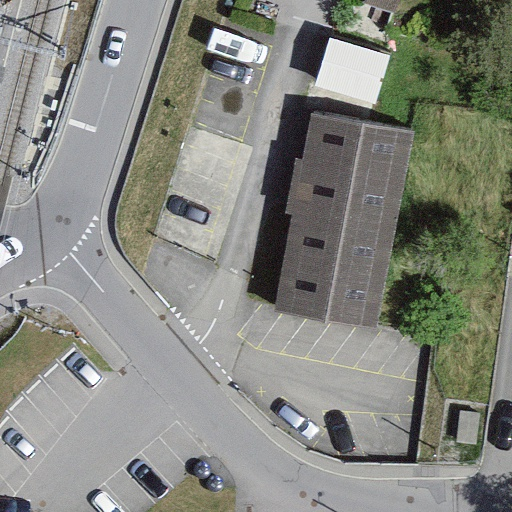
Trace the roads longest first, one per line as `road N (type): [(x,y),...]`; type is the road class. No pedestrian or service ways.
road 1 (residential): [(45,228),(110,294),(202,412),(279,478),(438,511)]
road 2 (tertiary): [(45,228),(90,145),(135,0)]
